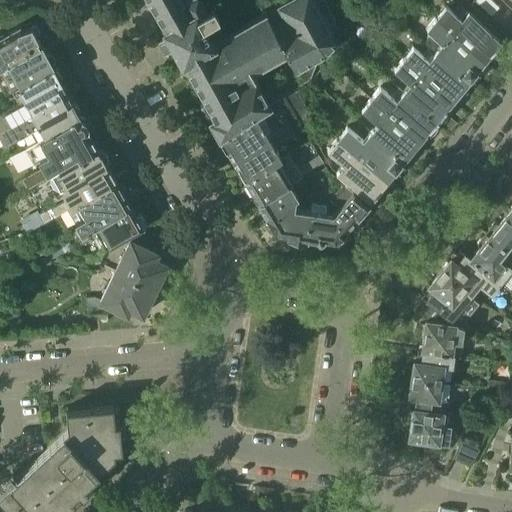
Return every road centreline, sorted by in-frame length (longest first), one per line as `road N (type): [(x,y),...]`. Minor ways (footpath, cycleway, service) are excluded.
road 1 (residential): [(238,296),(77,0)]
road 2 (residential): [(337,310),(511,94)]
road 3 (residential): [(219,353),(0,370)]
road 4 (residential): [(324,445),(337,310)]
road 5 (residential): [(119,511),(213,426)]
road 6 (residential): [(213,426),(232,447),(305,458),(324,445)]
